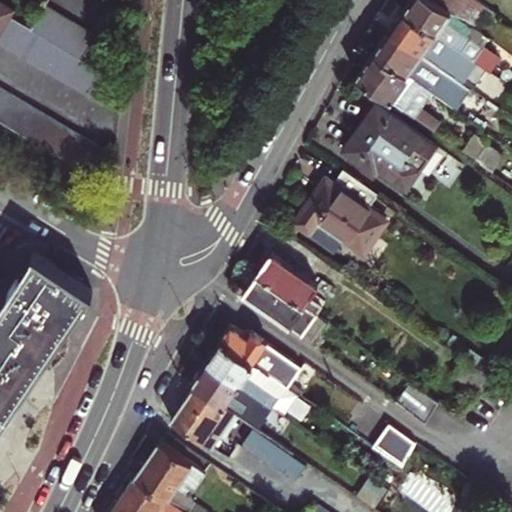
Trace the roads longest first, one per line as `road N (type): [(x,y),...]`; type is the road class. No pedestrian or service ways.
road 1 (residential): [(355,0),(218,238),(194,254),(153,261)]
road 2 (secondary): [(153,261),(121,374),(57,511)]
road 3 (secondary): [(182,0),(153,261)]
road 4 (residential): [(153,261),(100,252),(20,209)]
